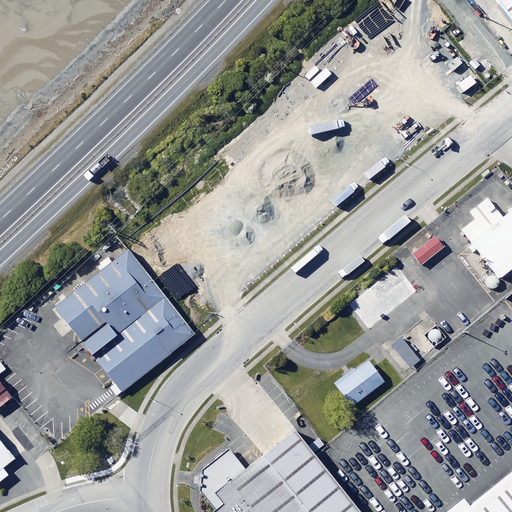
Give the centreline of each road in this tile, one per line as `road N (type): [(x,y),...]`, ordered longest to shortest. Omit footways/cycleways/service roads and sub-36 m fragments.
road 1 (unclassified): [(145,494),(158,434),(188,383),(511,112)]
road 2 (trunk): [(264,0),(0,256)]
road 3 (trunk): [(0,220),(224,0)]
